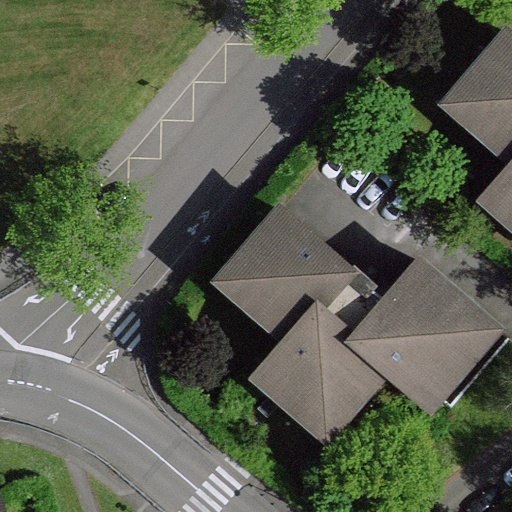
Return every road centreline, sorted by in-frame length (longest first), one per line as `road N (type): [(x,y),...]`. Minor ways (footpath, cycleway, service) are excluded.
road 1 (unclassified): [(332,0),(41,336),(21,382)]
road 2 (tertiary): [(21,382),(108,418),(224,511)]
